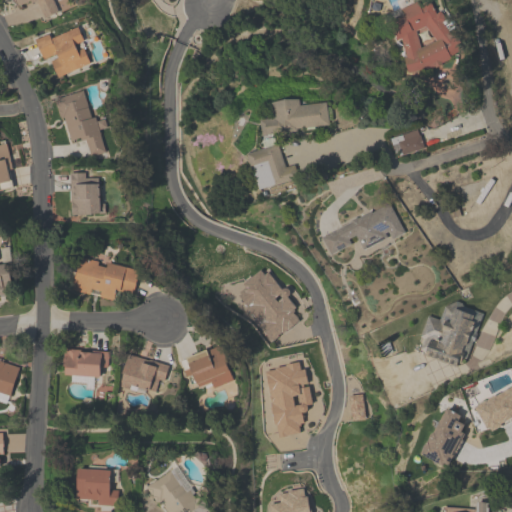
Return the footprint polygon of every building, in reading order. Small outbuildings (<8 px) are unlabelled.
[(51,0),(57,11),(43,17),(35,0),(31,2),(30,0),(17,5),(14,0),(51,0)] [(389,19),(396,38),(401,36),(406,56),(404,56),(406,71),(423,68),(434,64),(434,66),(442,63),(441,62),(452,56),(450,55),(466,42),(457,30),(452,34),(442,20),(446,17),(440,9),(436,12),(431,0),(420,4),(418,0),(415,0),(401,7),(404,12),(389,19)] [(34,39),(48,33),(50,37),(78,26),(84,39),(74,43),(77,49),(83,46),(90,61),(57,75),(50,60),(57,57),(56,53),(42,58),(34,39)] [(105,152),(90,156),(85,138),(81,140),(80,137),(70,139),(63,116),(60,117),(60,116),(59,116),(57,109),(58,109),(57,107),(55,100),(55,97),(84,89),(91,117),(96,116),(105,152)] [(271,101),(285,98),(299,98),(299,104),(326,102),(328,124),(295,127),(296,130),(261,134),(260,119),(273,117),(271,101)] [(388,137),(416,129),(422,147),(394,156),(388,137)] [(258,188),(252,167),(250,167),(246,153),(264,147),(261,140),(273,136),(275,144),(277,143),(284,166),(293,164),(297,177),(272,185),(271,184),(258,188)] [(11,187),(0,188),(0,143),(6,142),(11,168),(7,169),(11,187)] [(70,213),(69,172),(86,172),(86,177),(98,177),(98,183),(99,183),(99,203),(104,203),(104,213),(70,213)] [(320,236),(350,221),(350,219),(354,217),(356,218),(370,210),(371,211),(388,202),(403,231),(391,238),(387,230),(384,232),(386,236),(362,249),(354,234),(347,238),(350,243),(329,254),(320,236)] [(80,256),(88,258),(89,250),(99,253),(98,260),(99,261),(98,264),(106,266),(107,262),(139,270),(132,294),(115,289),(112,300),(99,296),(100,290),(90,287),(89,294),(71,289),(80,256)] [(0,263),(8,263),(10,293),(0,294),(0,263)] [(245,286),(242,283),(260,269),(264,274),(267,271),(281,288),(283,287),(285,287),(287,289),(288,291),(288,294),(286,295),(294,306),(292,308),(294,310),(291,312),(293,314),(294,313),(297,317),(296,317),(297,319),(272,338),(270,336),(267,338),(264,334),(263,335),(260,332),(262,331),(253,320),(256,318),(255,317),(254,317),(245,306),(245,305),(237,295),(240,293),(238,291),(245,286)] [(427,314),(438,318),(443,306),(456,300),(461,303),(462,305),(482,313),(474,332),(476,333),(472,341),(471,340),(464,357),(462,356),(459,362),(457,361),(454,367),(423,354),(424,350),(419,348),(423,337),(418,335),(427,314)] [(232,379),(212,387),(210,381),(197,386),(195,382),(189,384),(180,360),(185,358),(184,357),(206,348),(206,349),(218,344),(232,379)] [(64,373),(64,365),(62,365),(63,348),(108,351),(106,367),(100,366),(99,376),(64,373)] [(167,365),(163,380),(158,378),(154,391),(144,388),(143,393),(119,385),(122,373),(121,372),(128,352),(167,365)] [(0,360),(18,366),(9,395),(0,392),(0,360)] [(285,365),(285,364),(298,361),(298,363),(303,362),(311,403),(305,404),(307,406),(306,409),(305,411),(303,412),(303,416),(301,416),(303,422),(299,423),(300,425),(298,425),(299,432),(278,436),(275,424),(274,424),(272,414),(270,414),(269,408),(271,408),(269,402),(270,401),(264,371),(274,368),(274,367),(285,365)] [(474,406),(488,398),(490,397),(492,395),(495,395),(511,385),(511,418),(501,425),(491,430),(489,426),(486,428),(474,406)] [(350,420),(347,394),(361,393),(363,419),(350,420)] [(457,420),(464,424),(460,430),(464,433),(461,438),(463,439),(452,456),(446,465),(443,462),(441,465),(433,461),(420,453),(446,407),(460,415),(457,420)] [(117,489),(116,504),(97,503),(97,499),(75,498),(77,466),(111,469),(109,489),(117,489)] [(166,511),(160,501),(158,502),(157,501),(156,502),(153,497),(154,496),(152,493),(151,494),(147,488),(148,487),(147,485),(171,470),(180,485),(181,484),(186,492),(189,489),(195,499),(200,496),(209,509),(204,511),(166,511)] [(269,511),(268,503),(279,501),(278,494),(287,492),(287,490),(301,487),(301,488),(303,487),(304,496),(306,495),(307,496),(309,507),(310,507),(310,511),(269,511)] [(440,511),(441,507),(474,510),(474,502),(487,503),(486,511),(440,511)]
